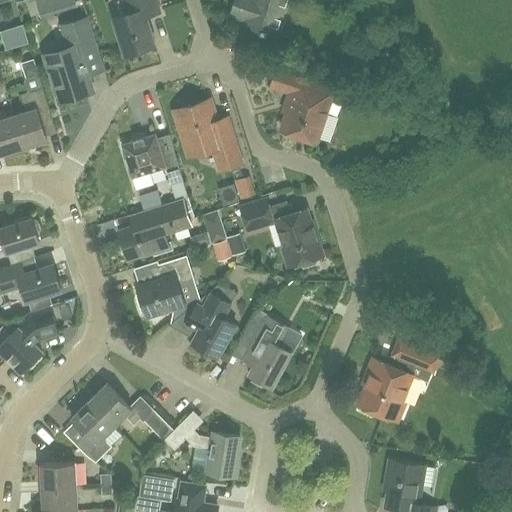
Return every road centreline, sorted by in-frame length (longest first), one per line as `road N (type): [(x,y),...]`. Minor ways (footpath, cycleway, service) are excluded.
road 1 (residential): [(314,414),(363,282),(318,173),(260,161),(228,66)]
road 2 (residential): [(59,185),(120,88),(209,59)]
road 3 (residential): [(0,506),(13,431),(101,346)]
road 4 (residential): [(266,439),(101,346)]
road 5 (residential): [(101,346),(103,316),(76,216),(59,185)]
